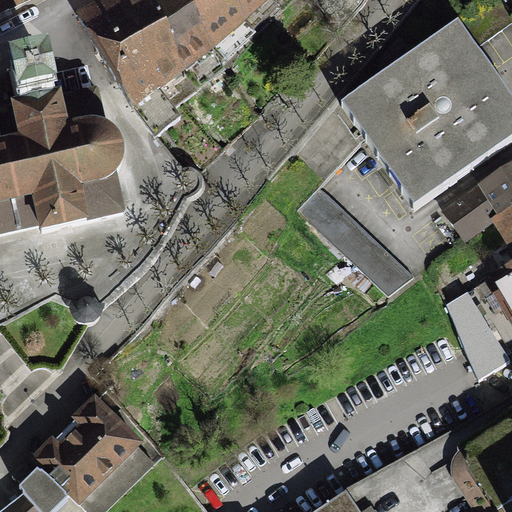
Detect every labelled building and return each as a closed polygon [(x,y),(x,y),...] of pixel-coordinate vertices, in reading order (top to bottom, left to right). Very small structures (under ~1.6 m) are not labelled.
[(0,0),(0,33),(36,16),(24,0),(0,0)] [(24,0),(36,16),(66,5),(62,0),(24,0)] [(113,0),(99,0),(72,12),(136,100),(170,85),(113,0)] [(155,0),(113,0),(170,85),(200,66),(155,0)] [(228,46),(195,0),(155,0),(200,66),(228,46)] [(251,29),(231,0),(195,0),(228,46),(251,29)] [(280,7),(273,0),(231,0),(251,29),(280,7)] [(357,0),(322,0),(341,17),(357,0)] [(511,100),(458,17),(340,100),(413,213),(511,144),(511,100)] [(0,112),(0,225),(97,201),(95,188),(116,183),(126,166),(124,147),(113,131),(93,122),(72,126),(65,99),(57,61),(14,70),(22,108),(0,112)] [(488,199),(453,225),(465,242),(494,223),(511,209),(511,159),(477,183),(488,199)] [(321,195),(303,215),(403,304),(420,285),(321,195)] [(511,209),(494,223),(511,264),(511,274),(496,286),(507,303),(511,301),(511,209)] [(438,276),(457,332),(482,318),(455,264),(438,276)] [(96,316),(98,312),(98,308),(97,304),(96,301),(93,299),(89,297),(85,297),(81,298),(78,300),(76,303),(74,306),(74,311),(75,314),(78,318),(81,320),(85,321),(89,321),(93,319),(96,316)] [(511,349),(511,311),(507,303),(482,318),(457,332),(479,382),(511,364),(506,353),(511,349)] [(0,397),(0,452),(11,445),(0,428),(0,418),(10,413),(0,397)] [(43,500),(26,511),(134,511),(179,459),(111,403),(31,486),(43,500)] [(368,511),(482,511),(458,476),(464,445),(494,427),(485,411),(353,489),(368,511)] [(464,445),(458,476),(482,511),(511,511),(511,416),(494,427),(464,445)] [(368,511),(353,489),(318,511),(368,511)]
